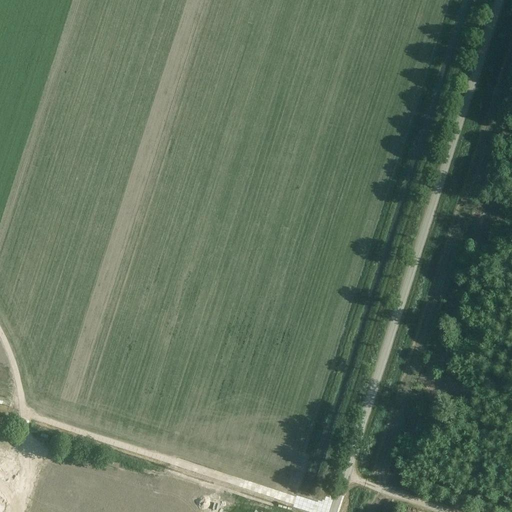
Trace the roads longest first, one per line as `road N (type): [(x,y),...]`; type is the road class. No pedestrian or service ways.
road 1 (unclassified): [(336,511),(500,0)]
road 2 (track): [(383,491),(511,70)]
